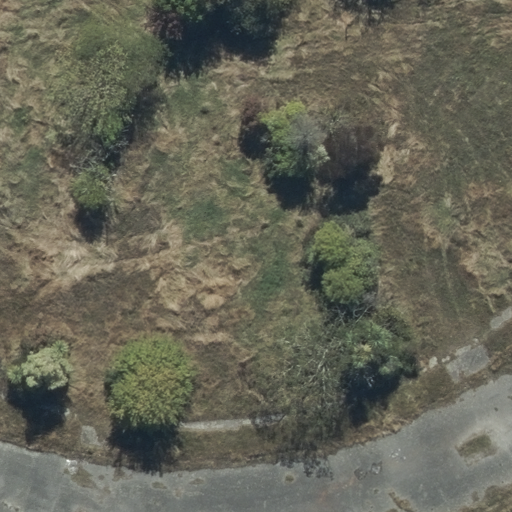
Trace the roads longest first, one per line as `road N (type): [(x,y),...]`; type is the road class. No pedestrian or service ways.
road 1 (track): [(511,426),(385,487),(242,511)]
road 2 (track): [(118,511),(0,485)]
